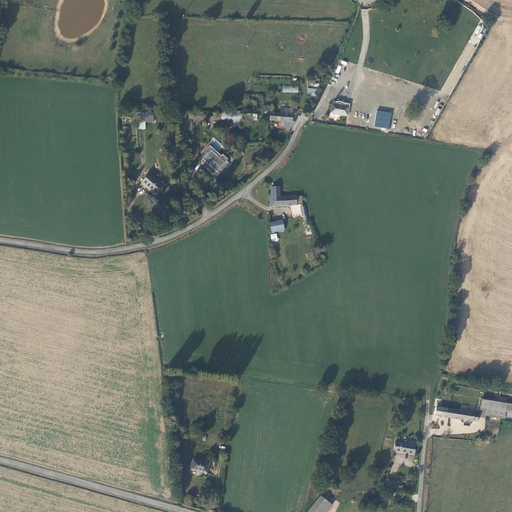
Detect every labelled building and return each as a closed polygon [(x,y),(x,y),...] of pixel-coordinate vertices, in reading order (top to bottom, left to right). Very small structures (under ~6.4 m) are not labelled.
[(332,103),(331,113),(348,115),(350,103),(342,102),(339,101),(339,102),(335,101),(334,104),(332,103)] [(311,107),(303,104),(302,107),(303,107),(301,112),(300,114),(305,115),(306,113),(308,114),(310,110),(311,107)] [(296,111),(279,110),(279,116),(268,115),(268,123),(284,123),(284,128),(291,128),(294,123),(294,117),(296,111)] [(392,113),(377,110),(374,126),(390,129),(392,113)] [(146,122),(153,122),(154,112),(139,111),(138,129),(145,129),(146,122)] [(238,113),(219,113),(219,120),(231,121),(231,125),(239,125),(239,116),(238,116),(238,113)] [(213,138),(210,143),(213,145),(214,144),(219,147),(222,143),(213,138)] [(210,153),(202,162),(205,164),(208,161),(211,164),(208,167),(215,173),(223,164),(210,153)] [(149,175),(141,183),(144,186),(147,183),(150,185),(147,189),(154,196),(162,187),(149,175)] [(277,189),(269,189),(269,199),(268,199),(268,207),(300,208),(300,198),(278,199),(277,189)] [(280,223),(267,224),(269,233),(281,232),(280,223)] [(511,404),(481,399),(480,410),(486,411),(484,419),(503,422),(505,414),(511,415),(511,404)] [(476,416),(434,409),(433,418),(474,424),(476,416)] [(415,444),(407,443),(406,446),(393,444),(391,453),(412,457),(415,444)] [(206,466),(189,463),(187,474),(204,478),(206,466)] [(396,484),(386,483),(385,490),(400,492),(400,488),(396,487),(396,484)] [(316,500),(306,511),(321,511),(325,506),(316,500)]
